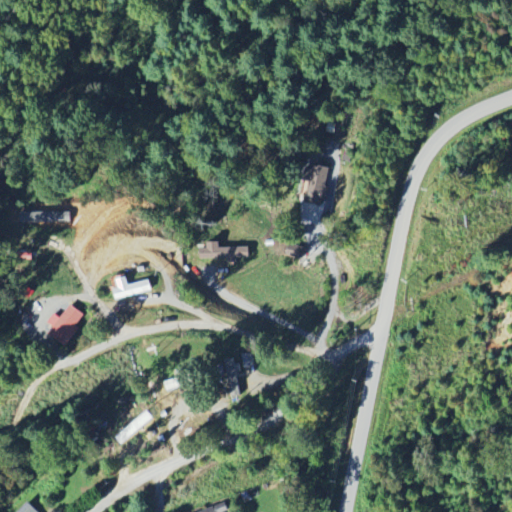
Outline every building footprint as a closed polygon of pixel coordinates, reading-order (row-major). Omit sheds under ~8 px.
[(220,248),(220,242),(209,242),(209,248),(201,248),(201,259),(228,259),(228,264),(237,264),(237,258),(250,258),(249,247),(220,248)] [(302,259),(305,247),(290,243),(287,254),(302,259)] [(149,280),(129,285),(126,275),(115,278),(118,288),(113,289),(116,300),(152,290),(149,280)] [(48,334),(65,346),(79,328),(76,326),(84,315),(70,305),(61,318),(54,313),(47,322),(53,327),(48,334)] [(243,396),(239,357),(228,358),(232,397),(243,396)] [(168,389),(190,385),(188,377),(166,381),(168,389)] [(152,423),(147,414),(116,436),(122,444),(152,423)]
